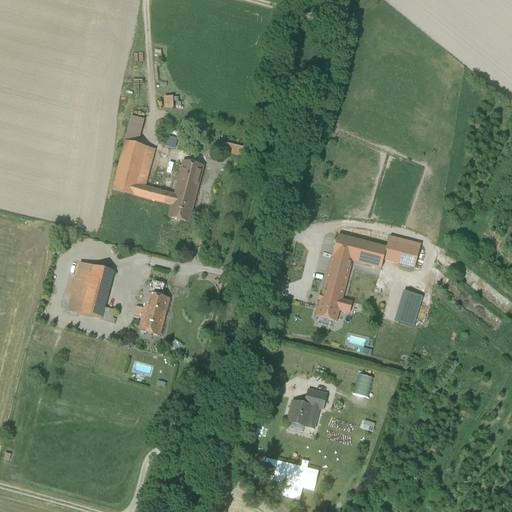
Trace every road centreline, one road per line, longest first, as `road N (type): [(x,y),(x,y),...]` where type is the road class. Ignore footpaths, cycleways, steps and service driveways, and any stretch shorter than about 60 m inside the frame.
road 1 (unclassified): [(211,511),(344,0)]
road 2 (track): [(126,511),(149,458),(227,450)]
